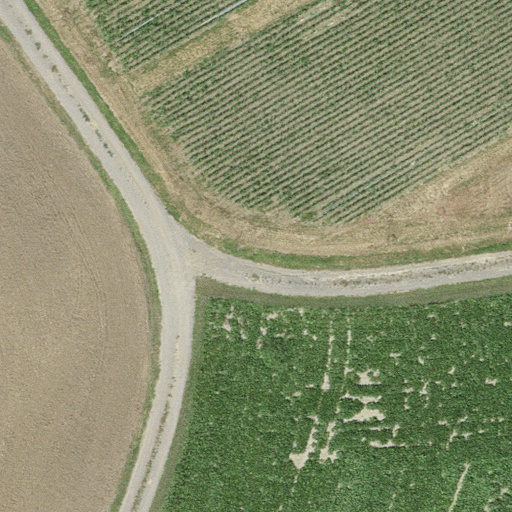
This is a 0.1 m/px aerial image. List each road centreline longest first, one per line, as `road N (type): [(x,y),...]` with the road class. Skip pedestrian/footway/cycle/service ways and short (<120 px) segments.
road 1 (track): [(136,511),(170,393),(181,287),(162,228),(4,0)]
road 2 (track): [(162,228),(216,265),(293,283),(393,281),(511,263)]
